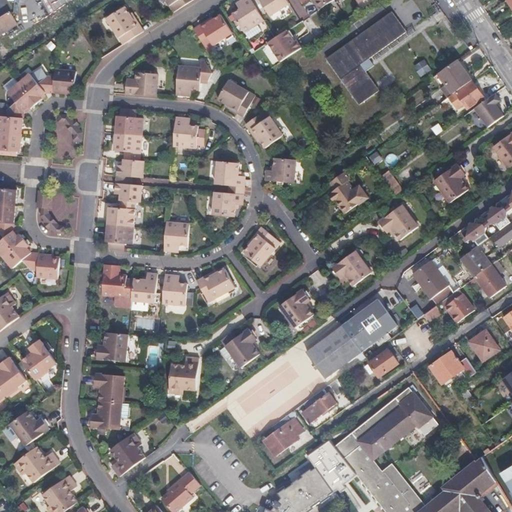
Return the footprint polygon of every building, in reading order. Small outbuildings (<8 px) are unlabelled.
[(166,0),(175,12),(193,0),(166,0)] [(264,20),(251,0),(243,0),(240,2),(244,8),(240,10),(233,15),(245,33),(264,20)] [(259,0),(271,17),(290,4),(287,0),(259,0)] [(315,0),(321,9),(334,0),(315,0)] [(300,1),(294,3),(300,18),(306,16),(300,1)] [(130,14),(125,7),(107,19),(124,45),(144,32),(136,19),(134,20),(130,14)] [(0,36),(18,25),(10,12),(0,17),(0,36)] [(405,32),(392,14),(328,60),(360,103),(378,91),(359,65),(405,32)] [(210,48),(233,33),(221,15),(214,19),(208,23),(207,21),(194,29),(207,50),(210,48)] [(311,17),(293,28),(301,42),(320,32),(311,17)] [(282,62),(303,48),(290,29),(270,43),(282,62)] [(432,70),(425,60),(414,67),(421,77),(432,70)] [(449,98),(473,81),(458,60),(439,74),(447,85),(441,88),(449,98)] [(179,67),(177,95),(187,96),(188,89),(192,90),(201,90),(201,80),(209,81),(213,74),(206,62),(202,62),(201,69),(179,67)] [(55,77),(54,93),(62,94),(62,92),(75,93),(77,72),(56,70),(55,77)] [(128,84),(127,94),(157,97),(159,74),(138,73),(137,80),(137,84),(128,84)] [(30,74),(19,83),(37,104),(43,99),(41,97),(46,93),(54,93),(55,77),(48,77),(39,84),(30,74)] [(256,96),(229,81),(219,99),(226,104),(232,107),(231,109),(244,117),(256,96)] [(468,110),(485,98),(473,81),(449,98),(458,110),(465,105),(468,110)] [(19,83),(9,92),(17,102),(8,109),(7,117),(24,118),(24,111),(29,107),(31,109),(37,104),(19,83)] [(489,127),(505,116),(496,105),(501,101),(496,94),(476,109),(489,127)] [(116,134),(143,136),(144,118),(136,118),(137,110),(122,109),(121,116),(118,116),(116,134)] [(266,148),(284,136),(266,111),(246,125),(255,137),(257,136),(261,141),(266,148)] [(7,117),(0,116),(0,133),(22,135),(24,118),(7,117)] [(187,118),(176,117),(174,146),(197,148),(197,143),(199,130),(199,126),(190,126),(186,125),(187,118)] [(77,120),(59,121),(60,159),(78,159),(77,120)] [(433,128),(437,135),(444,131),(440,124),(433,128)] [(205,144),(206,130),(199,130),(197,143),(205,144)] [(0,133),(0,154),(17,156),(18,152),(21,152),(22,135),(0,133)] [(124,159),(141,161),(143,136),(116,134),(115,151),(125,152),(124,159)] [(510,169),(511,167),(511,134),(494,147),(510,169)] [(376,165),(381,161),(375,153),(370,157),(376,165)] [(396,154),(386,156),(388,165),(398,164),(396,154)] [(369,168),(372,165),(367,157),(362,160),(369,168)] [(267,170),(266,181),(295,183),(297,160),(275,158),(275,167),(274,171),(271,171),(267,170)] [(133,177),(144,178),(145,161),(141,161),(124,159),(124,165),(118,165),(117,176),(133,177)] [(229,186),(245,187),(246,176),(241,176),(239,176),(239,172),(240,163),(218,161),(216,185),(229,186)] [(451,203),(470,190),(465,184),(462,179),(464,177),(466,175),(459,164),(435,181),(451,203)] [(395,196),(403,191),(389,171),(381,177),(395,196)] [(346,214),(363,202),(348,182),(352,180),(346,172),(338,177),(331,183),(336,191),(332,194),(346,214)] [(117,183),(132,185),(133,177),(117,176),(117,183)] [(137,202),(141,203),(143,186),(132,185),(117,183),(116,195),(121,195),(121,201),(137,202)] [(244,195),(245,187),(229,186),(229,193),(244,195)] [(0,205),(15,207),(17,190),(0,188),(0,205)] [(50,208),(51,209),(52,192),(41,191),(39,208),(42,208),(50,208)] [(243,205),(244,195),(229,193),(216,192),(215,199),(214,215),(235,217),(236,209),(236,205),(239,205),(243,205)] [(511,196),(511,205),(505,209),(494,207),(491,209),(490,221),(484,225),(472,223),(469,225),(468,237),(470,241),(476,241),(480,246),(482,245),(490,238),(486,234),(487,229),(493,224),(498,225),(501,230),(511,223),(508,218),(508,213),(511,209),(511,196)] [(209,214),(214,215),(215,199),(210,199),(207,201),(206,211),(209,214)] [(108,225),(135,227),(137,202),(121,201),(120,208),(110,207),(108,225)] [(0,222),(14,224),(15,207),(0,205),(0,222)] [(401,241),(419,227),(403,206),(380,223),(388,233),(390,231),(392,230),(396,235),(401,241)] [(0,252),(4,258),(25,240),(20,235),(18,237),(13,232),(14,224),(0,222),(0,232),(5,239),(0,242),(0,252)] [(167,222),(165,251),(175,252),(176,245),(180,245),(188,246),(190,224),(167,222)] [(511,239),(511,222),(511,223),(501,230),(492,237),(500,248),(511,239)] [(492,237),(501,230),(498,225),(493,224),(487,229),(486,234),(490,238),(492,237)] [(110,250),(124,251),(125,244),(133,245),(135,227),(108,225),(107,242),(110,243),(110,250)] [(245,252),(261,266),(281,243),(270,233),(263,227),(253,239),(255,240),(250,246),(245,252)] [(4,258),(14,268),(23,260),(30,269),(38,270),(39,254),(32,253),(28,248),(30,246),(25,240),(4,258)] [(492,265),(493,264),(484,251),(486,250),(482,245),(480,246),(478,248),(491,266),(492,265)] [(476,277),(491,266),(478,248),(461,260),(475,278),(476,277)] [(354,287),(372,273),(356,251),(333,269),(341,279),(343,277),(346,276),(349,281),(354,287)] [(58,279),(60,257),(52,257),(52,255),(39,254),(38,270),(37,277),(58,279)] [(455,293),(431,261),(414,274),(438,306),(442,303),(455,293)] [(505,270),(498,261),(493,264),(492,265),(499,275),(505,270)] [(116,266),(106,265),(103,295),(115,296),(115,303),(117,306),(132,307),(133,301),(134,282),(127,281),(127,276),(120,275),(116,275),(116,266)] [(491,298),(507,286),(499,275),(492,265),(491,266),(476,277),(491,298)] [(209,303),(236,288),(226,269),(218,273),(212,276),(211,274),(197,281),(209,303)] [(156,303),(158,274),(148,273),(147,278),(147,280),(143,280),(135,279),(134,282),(133,301),(149,302),(156,303)] [(176,276),(166,275),(163,304),(186,306),(188,284),(180,283),(176,283),(176,276)] [(296,328),(315,315),(310,309),(306,304),(308,302),(311,300),(304,290),(280,306),(296,328)] [(0,331),(20,317),(13,307),(16,304),(8,293),(0,298),(0,331)] [(458,323),(475,311),(463,294),(446,307),(458,323)] [(362,352),(398,326),(379,300),(307,352),(326,378),(357,356),(362,352)] [(132,309),(149,311),(149,302),(133,301),(132,307),(132,309)] [(446,307),(442,303),(438,306),(437,306),(441,311),(446,307)] [(441,311),(437,306),(425,315),(431,323),(443,314),(441,311)] [(242,368),(260,354),(256,348),(252,343),(254,341),(257,339),(250,329),(236,339),(232,333),(222,340),(226,346),(233,355),(242,368)] [(501,350),(487,330),(470,342),(484,362),(501,350)] [(98,359),(127,362),(129,335),(115,333),(106,332),(105,340),(105,346),(102,346),(99,346),(98,359)] [(40,340),(30,348),(32,351),(34,353),(28,356),(22,361),(35,379),(58,363),(40,340)] [(400,365),(385,344),(367,358),(370,362),(375,370),(381,378),(400,365)] [(227,359),(233,355),(226,346),(221,351),(227,359)] [(444,385),(464,370),(470,378),(477,373),(467,358),(460,363),(452,351),(431,366),(444,385)] [(367,357),(362,352),(357,356),(361,361),(367,357)] [(0,389),(6,397),(27,381),(10,357),(0,364),(0,365),(1,368),(3,370),(0,372),(0,389)] [(170,393),(184,394),(184,389),(197,390),(200,358),(186,357),(186,365),(185,369),(182,369),(182,365),(172,364),(170,393)] [(370,373),(375,370),(370,362),(365,366),(370,373)] [(511,395),(511,373),(502,380),(511,395)] [(97,374),(96,387),(99,387),(102,387),(101,394),(101,401),(123,403),(126,376),(97,374)] [(344,392),(336,380),(304,404),(307,409),(302,412),(310,424),(338,404),(330,393),(334,390),(338,396),(344,392)] [(491,511),(479,496),(497,481),(482,457),(444,488),(446,491),(427,506),(393,464),(383,471),(374,460),(417,425),(426,435),(439,425),(410,387),(336,446),(357,476),(385,511),(458,511),(461,510),(463,511),(491,511)] [(474,400),(467,391),(462,395),(468,403),(474,400)] [(97,415),(93,414),(92,427),(121,430),(122,419),(123,404),(123,403),(101,401),(100,409),(99,415),(97,415)] [(122,419),(128,420),(130,404),(123,404),(122,419)] [(27,446),(50,429),(43,418),(40,420),(38,422),(34,417),(30,411),(21,417),(11,424),(27,446)] [(276,456),(300,438),(298,436),(305,431),(295,418),(265,441),(276,456)] [(120,477),(146,458),(139,447),(142,444),(134,433),(111,450),(117,458),(120,456),(122,459),(119,461),(112,466),(120,477)] [(331,440),(309,456),(317,467),(335,492),(357,476),(336,446),(331,440)] [(35,482),(61,463),(53,453),(46,458),(43,460),(41,457),(44,455),(38,447),(15,464),(23,475),(27,472),(35,482)] [(511,466),(502,473),(511,489),(511,466)] [(309,511),(314,509),(313,507),(321,502),(322,503),(331,497),(330,495),(335,492),(317,467),(313,471),(311,469),(303,476),(304,477),(300,480),(299,479),(293,484),(286,489),(286,488),(279,494),(282,499),(279,502),(283,505),(279,510),(275,507),(273,511),(267,509),(265,511),(309,511)] [(173,511),(177,511),(194,497),(191,494),(201,485),(190,472),(173,487),(175,488),(170,493),(163,499),(173,511)] [(77,487),(70,476),(44,495),(51,505),(47,508),(50,511),(65,511),(67,511),(75,505),(78,502),(72,495),(70,497),(67,494),(70,492),(77,487)] [(249,511),(234,498),(225,508),(228,511),(249,511)] [(275,507),(279,510),(283,505),(279,502),(277,500),(273,505),(275,507)] [(21,511),(26,511),(29,510),(24,503),(18,507),(21,511)]
